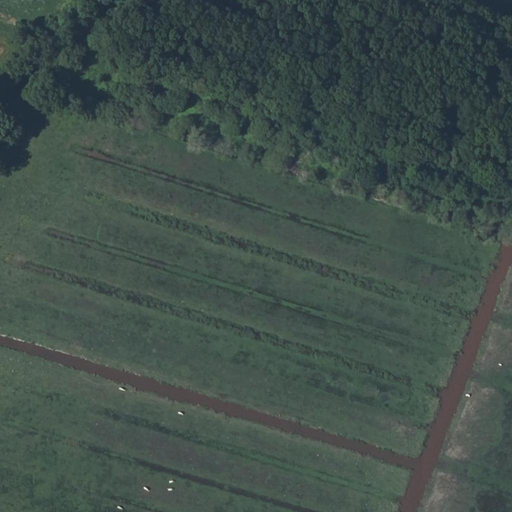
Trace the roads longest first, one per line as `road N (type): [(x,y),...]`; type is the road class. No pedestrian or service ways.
road 1 (track): [(0,99),(59,50),(150,0)]
road 2 (tertiary): [(511,41),(395,0)]
